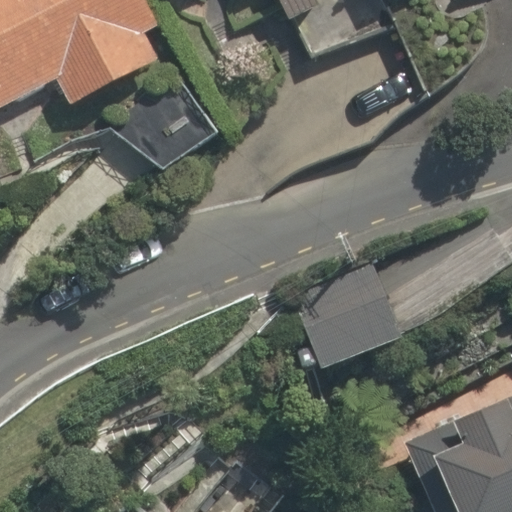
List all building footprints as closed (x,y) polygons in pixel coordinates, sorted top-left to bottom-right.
[(0,0),(0,92),(42,73),(57,103),(147,60),(135,34),(146,29),(132,0),(0,0)] [(267,0),(300,72),(395,29),(381,0),(267,0)] [(186,88),(112,127),(160,167),(213,139),(186,88)] [(296,302),(320,371),(407,341),(383,272),(296,302)] [(511,511),(511,401),(407,450),(435,511),(511,511)]
